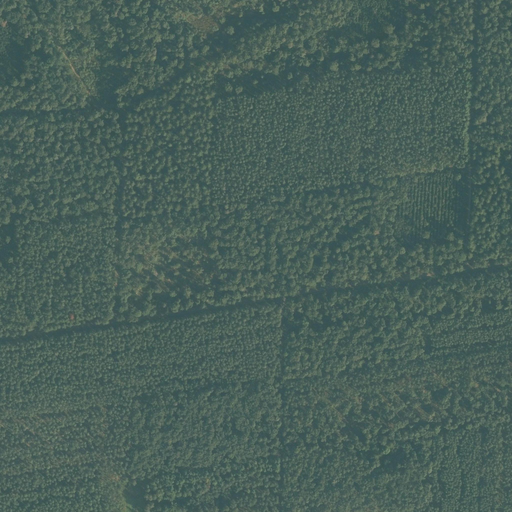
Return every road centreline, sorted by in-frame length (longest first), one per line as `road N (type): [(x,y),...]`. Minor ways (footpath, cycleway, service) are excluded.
road 1 (track): [(467,269),(0,338)]
road 2 (track): [(475,0),(466,262)]
road 3 (track): [(283,295),(279,511)]
